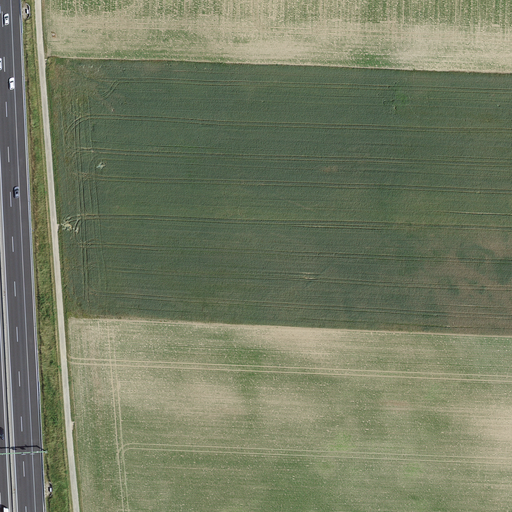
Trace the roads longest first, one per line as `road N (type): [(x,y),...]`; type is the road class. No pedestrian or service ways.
road 1 (track): [(76,511),(37,0)]
road 2 (motorway): [(26,511),(1,0)]
